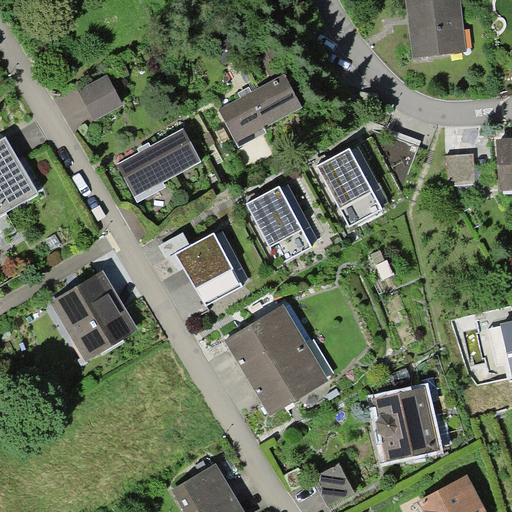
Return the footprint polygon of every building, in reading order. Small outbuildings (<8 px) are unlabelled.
[(461,53),(454,0),(406,0),(413,59),(461,53)] [(299,108),(283,77),(217,113),(233,143),(299,108)] [(118,106),(104,80),(78,94),(85,107),(86,107),(93,120),(118,106)] [(198,163),(182,132),(116,167),(132,198),(198,163)] [(498,185),(511,183),(511,143),(496,145),(498,185)] [(5,170),(11,167),(0,147),(0,209),(20,197),(5,170)] [(347,150),(328,161),(314,168),(347,229),(380,211),(347,150)] [(471,156),(457,157),(459,187),(473,186),(471,156)] [(445,188),(459,187),(457,157),(443,158),(445,188)] [(310,249),(277,188),(244,206),(277,267),(310,249)] [(240,289),(211,235),(172,256),(203,308),(240,289)] [(92,356),(131,332),(97,277),(52,304),(74,341),(81,337),(92,356)] [(246,379),(295,349),(273,313),(224,343),(246,379)] [(511,322),(501,325),(511,370),(511,322)] [(317,386),(295,349),(246,379),(268,416),(317,386)] [(390,387),(401,382),(398,373),(386,378),(390,387)] [(375,402),(376,406),(379,418),(375,424),(377,434),(383,438),(388,460),(432,450),(419,391),(375,402)] [(325,507),(350,494),(336,467),(311,480),(325,507)] [(238,511),(212,468),(172,492),(183,511),(238,511)] [(419,502),(423,511),(480,511),(465,483),(450,491),(447,487),(419,502)]
